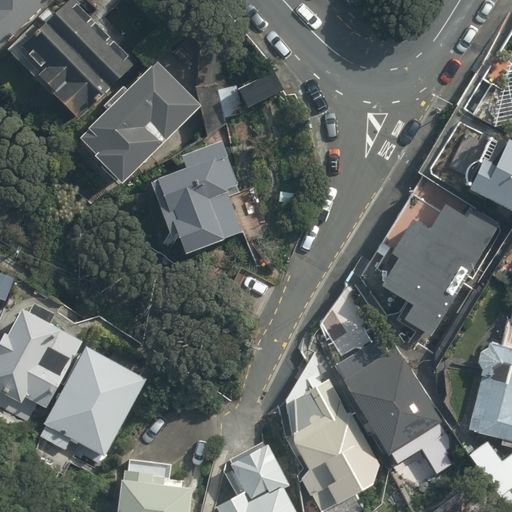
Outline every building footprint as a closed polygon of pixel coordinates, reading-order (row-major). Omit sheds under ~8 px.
[(0,0),(0,47),(48,0),(0,0)] [(37,77),(78,119),(137,63),(127,53),(126,54),(115,42),(117,41),(110,34),(108,35),(97,24),(99,22),(92,15),(90,17),(79,6),(80,5),(75,0),(68,0),(54,14),(49,9),(39,18),(45,25),(20,49),(43,71),(37,77)] [(94,156),(122,184),(201,106),(156,61),(127,90),(123,86),(104,106),(108,110),(80,138),(96,154),(94,156)] [(238,90),(247,108),(283,89),(274,71),(238,90)] [(199,88),(210,135),(231,130),(221,83),(199,88)] [(511,140),(485,127),(461,180),(468,190),(511,212),(511,140)] [(177,235),(185,254),(242,232),(230,199),(242,194),(222,141),(180,157),(185,168),(150,182),(171,237),(177,235)] [(402,319),(430,336),(499,224),(471,207),(465,217),(443,204),(439,211),(411,195),(376,252),(393,262),(379,285),(411,305),(402,319)] [(0,298),(5,301),(14,279),(0,272),(0,298)] [(232,313),(269,317),(273,286),(236,282),(232,313)] [(55,314),(34,303),(29,312),(21,308),(7,335),(3,333),(0,337),(0,390),(21,402),(25,396),(46,408),(82,341),(49,323),(55,314)] [(479,430),(511,438),(511,332),(509,340),(511,341),(511,345),(501,342),(500,347),(491,352),(491,353),(489,362),(493,370),(492,375),(493,376),(479,430)] [(448,443),(464,471),(486,459),(418,343),(410,347),(402,334),(357,361),(410,450),(413,449),(420,460),(448,443)] [(70,438),(104,456),(145,379),(85,347),(44,424),(43,426),(45,427),(41,436),(64,449),(70,438)] [(328,494),(336,511),(377,511),(392,505),(396,495),(391,485),(404,479),(380,429),(371,433),(354,398),(343,404),(347,398),(334,381),(317,409),(328,426),(330,423),(333,428),(321,434),(323,456),(339,488),(328,494)] [(487,463),(511,496),(511,458),(505,449),(487,463)] [(320,511),(315,502),(320,500),(299,459),(262,479),(277,505),(264,511),(320,511)] [(187,511),(191,488),(165,485),(166,476),(124,471),(123,479),(121,478),(117,511),(187,511)]
